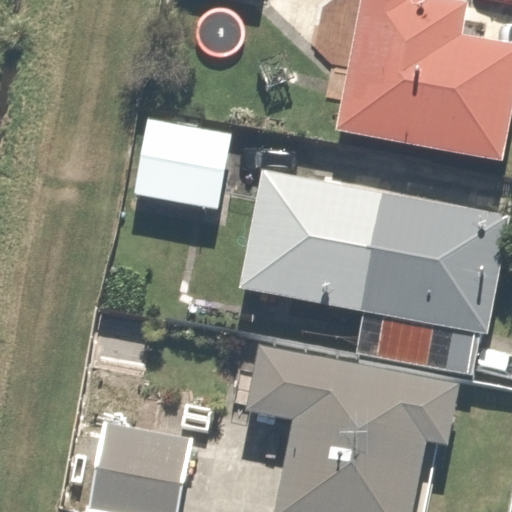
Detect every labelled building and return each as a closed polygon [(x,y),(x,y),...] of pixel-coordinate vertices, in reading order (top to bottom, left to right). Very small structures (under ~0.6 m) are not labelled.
[(511,50),(458,42),(464,8),(417,0),(352,0),(328,141),(507,172),(511,141),(511,50)] [(209,159),(212,139),(141,128),(130,197),(213,210),(220,160),(209,159)] [(254,175),(231,292),(346,315),(337,356),(476,384),(508,226),(254,175)] [(269,511),(399,511),(410,455),(437,460),(450,391),(247,352),(234,421),(285,431),(269,511)] [(168,511),(178,439),(92,427),(80,511),(168,511)]
